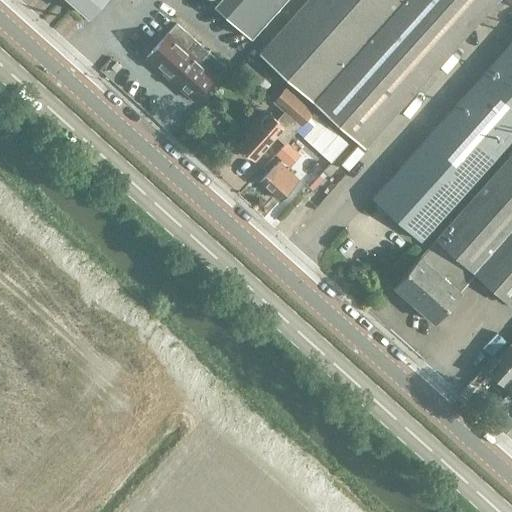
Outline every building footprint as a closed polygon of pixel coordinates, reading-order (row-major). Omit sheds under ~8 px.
[(71,0),(88,15),(101,0),(216,0),(213,4),(250,37),(283,0),(71,0)] [(364,146),(493,0),(306,0),(260,53),(364,146)] [(146,56),(162,70),(183,46),(176,40),(185,31),(175,23),(146,56)] [(511,40),(413,152),(372,197),(421,241),(461,195),(511,137),(511,40)] [(183,46),(162,70),(177,84),(199,60),(198,59),(206,51),(198,44),(190,53),(183,46)] [(199,60),(177,84),(193,98),(223,65),(214,58),(206,67),(199,60)] [(310,115),(285,93),(277,102),(286,110),(276,121),(268,114),(259,123),(256,120),(244,134),(247,136),(239,145),(253,158),(274,134),(284,143),(296,130),(310,115)] [(310,115),(296,130),(331,162),(348,144),(328,126),(326,127),(318,120),(317,121),(310,115)] [(511,151),(436,237),(438,238),(474,271),(511,304),(511,303),(511,151)] [(278,161),(260,181),(280,199),(298,179),(278,161)] [(420,255),(393,284),(433,320),(459,290),(458,289),(474,271),(438,238),(422,256),(420,255)] [(511,342),(487,370),(504,385),(511,375),(511,342)]
